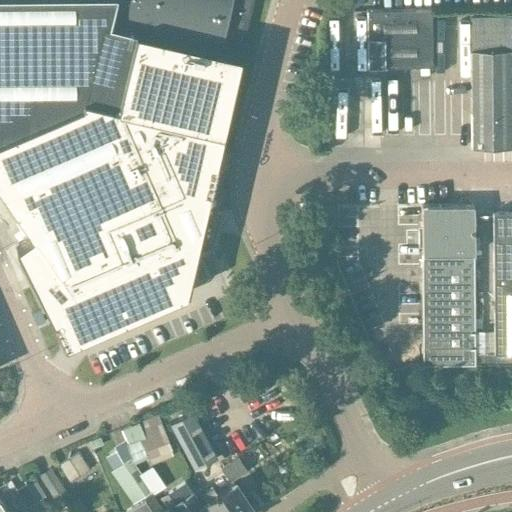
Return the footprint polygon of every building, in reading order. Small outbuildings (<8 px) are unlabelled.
[(115,0),(0,0),(0,136),(89,99),(91,100),(109,23),(115,0)] [(115,0),(109,23),(219,49),(220,48),(240,53),(253,0),(115,0)] [(432,64),(431,8),(366,9),(367,65),(432,64)] [(511,146),(510,15),(470,16),(471,146),(511,146)] [(0,136),(0,188),(31,233),(14,245),(51,318),(64,343),(184,291),(192,258),(197,235),(207,237),(210,222),(214,207),(217,194),(207,192),(239,53),(240,53),(220,48),(219,49),(109,23),(91,100),(89,99),(0,136)] [(474,364),(473,203),(421,204),(421,231),(418,231),(418,245),(421,245),(422,364),(474,364)] [(339,241),(363,241),(363,207),(339,207),(339,241)] [(511,351),(511,210),(492,211),(493,351),(511,351)] [(191,411),(169,422),(194,469),(216,457),(191,411)] [(125,440),(104,455),(113,469),(111,469),(132,503),(148,491),(129,461),(153,452),(156,461),(172,455),(169,447),(162,429),(156,413),(134,423),(130,425),(120,429),(125,440)] [(78,451),(58,463),(69,481),(89,468),(78,451)] [(246,469),(237,456),(220,467),(229,480),(246,469)] [(38,474),(52,495),(64,488),(50,466),(38,474)] [(151,466),(140,473),(153,492),(163,484),(151,466)] [(35,480),(27,485),(36,499),(44,494),(35,480)] [(168,491),(160,497),(167,507),(174,503),(179,511),(205,511),(191,490),(190,491),(183,481),(168,491)] [(211,486),(200,493),(212,511),(252,511),(233,482),(216,494),(211,486)] [(27,485),(26,483),(16,489),(27,506),(36,500),(36,499),(27,485)] [(159,511),(162,510),(151,494),(144,499),(145,500),(153,511),(159,511)] [(0,511),(10,511),(0,497),(0,511)] [(153,511),(145,500),(137,505),(141,511),(153,511)]
